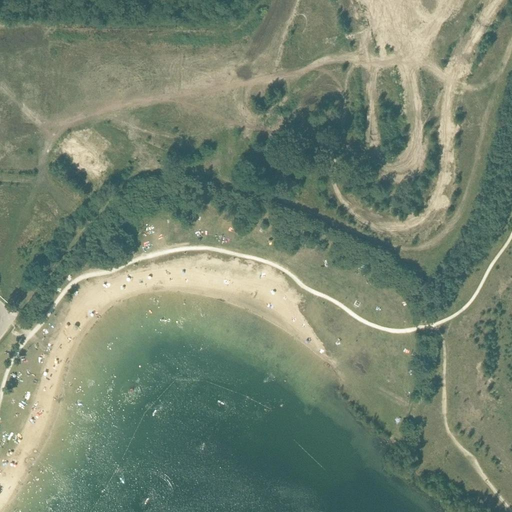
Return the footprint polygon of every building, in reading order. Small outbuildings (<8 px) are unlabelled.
[(0,38),(10,39),(11,26),(0,25),(0,38)] [(97,185),(121,152),(87,128),(79,139),(71,134),(56,155),(97,185)] [(141,158),(147,161),(149,156),(159,161),(162,156),(147,148),(141,158)] [(0,153),(0,169),(35,171),(35,154),(0,153)] [(163,239),(174,227),(162,215),(150,228),(163,239)] [(22,285),(16,296),(22,299),(28,289),(22,285)]
